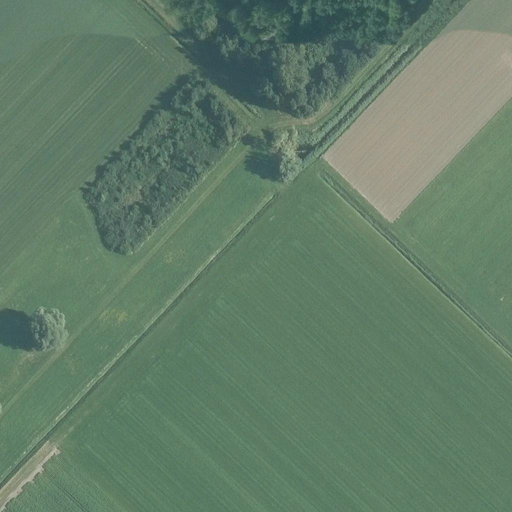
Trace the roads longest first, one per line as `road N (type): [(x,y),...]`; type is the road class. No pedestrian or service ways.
road 1 (track): [(273,131),(0,414)]
road 2 (track): [(431,0),(320,115),(273,131),(264,110),(147,0)]
